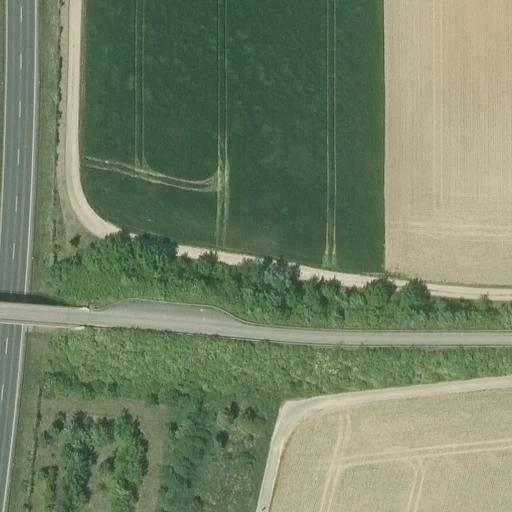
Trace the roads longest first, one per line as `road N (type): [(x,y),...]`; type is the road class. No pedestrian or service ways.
road 1 (track): [(79,0),(76,176),(93,228),(118,245),(223,252),(294,275),(511,293)]
road 2 (unclassified): [(511,339),(253,339),(0,317)]
road 3 (primary): [(0,449),(24,105),(23,0)]
road 4 (track): [(511,381),(329,399),(292,410),(261,511)]
